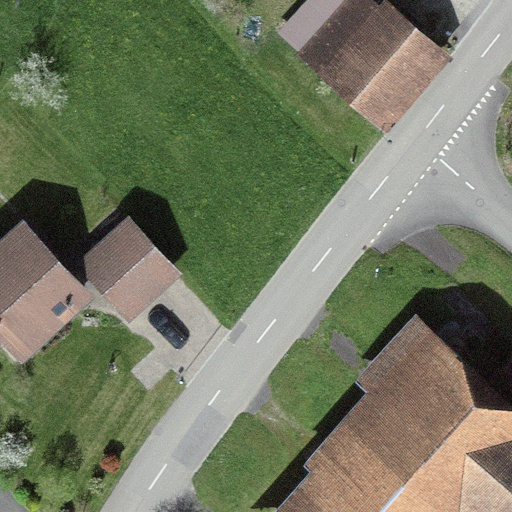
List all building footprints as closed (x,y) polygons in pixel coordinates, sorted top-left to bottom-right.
[(362,0),(344,0),(301,51),(378,119),(429,58),(362,0)] [(145,290),(167,270),(126,225),(105,246),(108,249),(145,290)] [(22,230),(0,250),(0,334),(16,352),(80,294),(22,230)] [(148,293),(145,290),(108,249),(86,270),(126,314),(148,293)] [(511,511),(511,355),(485,385),(443,348),(297,511),(438,511),(441,510),(443,511),(511,511)]
